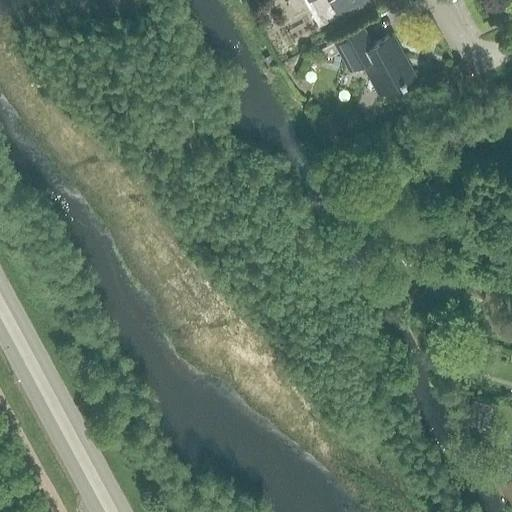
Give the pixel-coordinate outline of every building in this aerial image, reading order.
[(367,0),(330,0),(340,18),(369,2),(367,0)] [(362,26),(334,41),(317,50),(322,59),(339,50),(349,69),(361,62),(368,75),(373,73),(383,92),(414,75),(404,56),(400,59),(388,36),(372,44),(362,26)] [(340,142),(335,133),(334,130),(323,136),(322,136),(328,148),(329,147),(340,142)] [(434,266),(426,290),(478,306),(485,282),(434,266)] [(473,400),(470,410),(488,415),(491,405),(473,400)] [(511,480),(501,487),(509,500),(511,497),(511,480)]
